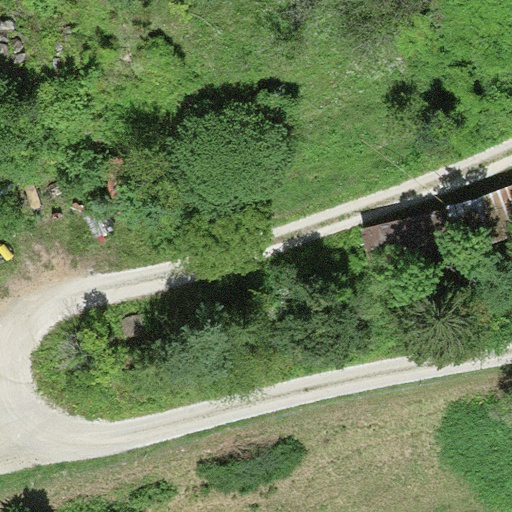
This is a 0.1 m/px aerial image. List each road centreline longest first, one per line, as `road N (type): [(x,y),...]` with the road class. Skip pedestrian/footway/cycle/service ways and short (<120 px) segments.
road 1 (track): [(511,142),(336,223),(63,304),(2,332),(0,342)]
road 2 (track): [(0,455),(511,345)]
